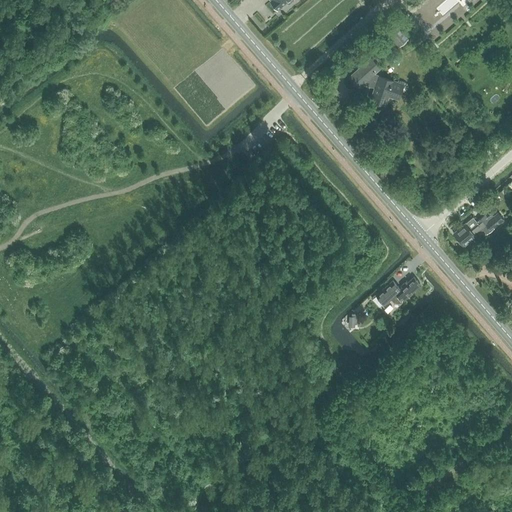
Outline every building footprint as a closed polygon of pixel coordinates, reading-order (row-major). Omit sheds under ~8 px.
[(269,0),(269,1),(270,2),(277,10),(285,3),(287,4),(291,0),(269,0)] [(385,30),(399,46),(408,38),(395,22),(385,30)] [(371,58),(350,77),(358,87),(366,80),(369,84),(370,84),(376,86),(371,100),(384,104),(388,93),(399,96),(401,91),(402,91),(403,91),(404,91),(405,91),(406,90),(407,89),(407,88),(408,87),(408,86),(408,85),(407,84),(407,83),(406,82),(405,82),(404,81),(399,79),(397,82),(374,74),(374,73),(380,68),(371,58)] [(486,233),(503,219),(500,215),(497,218),(494,215),(492,215),(490,215),(487,217),(485,214),(476,221),(473,216),(464,223),(453,232),(464,245),(483,229),(486,233)] [(396,292),(389,298),(392,301),(393,302),(395,303),(397,303),(399,303),(401,303),(404,301),(421,285),(414,277),(408,283),(407,281),(404,283),(401,286),(400,286),(398,287),(400,289),(396,292)] [(400,289),(398,287),(394,282),(391,285),(389,284),(386,287),(387,289),(384,292),(382,291),(379,294),(380,295),(377,297),(383,304),(396,292),(400,289)] [(349,317),(349,328),(355,328),(355,326),(357,326),(357,318),(349,317)]
